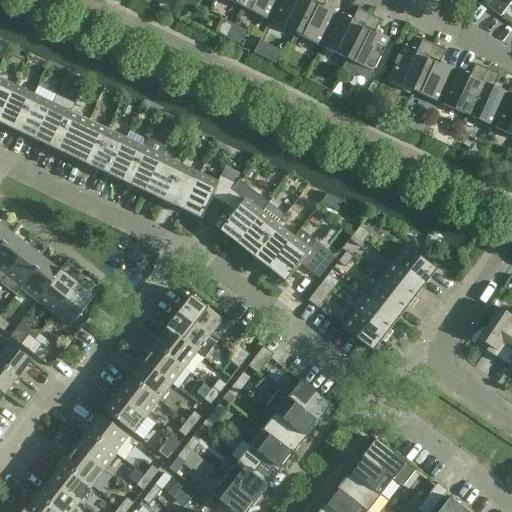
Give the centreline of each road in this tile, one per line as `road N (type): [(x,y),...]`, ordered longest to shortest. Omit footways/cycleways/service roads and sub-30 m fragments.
road 1 (residential): [(0,456),(37,408),(71,390),(183,248)]
road 2 (residential): [(183,248),(370,389)]
road 3 (residential): [(0,163),(183,248)]
road 4 (residential): [(511,502),(370,389)]
road 5 (residential): [(432,360),(511,239)]
